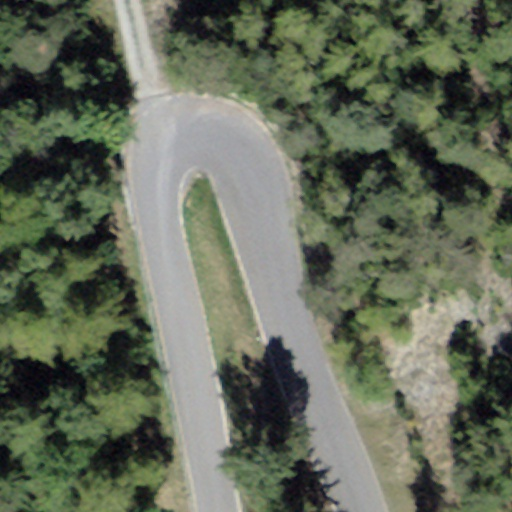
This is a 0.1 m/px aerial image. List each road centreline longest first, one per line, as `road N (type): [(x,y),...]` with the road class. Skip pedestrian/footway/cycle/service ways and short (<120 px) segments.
road 1 (tertiary): [(209,511),(149,214),(153,138),(180,125),(213,131),(233,159),(281,322),(356,511)]
road 2 (track): [(165,128),(125,0)]
